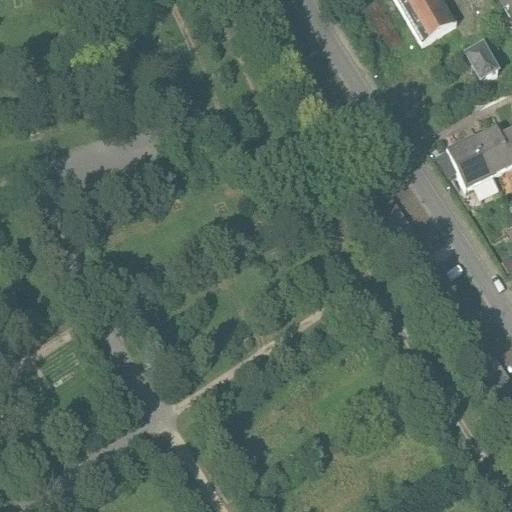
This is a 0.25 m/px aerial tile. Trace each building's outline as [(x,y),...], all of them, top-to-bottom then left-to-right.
[(242,0),(254,21),(337,169),(360,155),(294,49),(272,12),(264,0),(242,0)] [(511,0),(392,0),(391,1),(421,52),(455,32),(437,1),(439,0),(497,0),(511,24),(511,25),(511,0)] [(481,54),(464,64),(478,90),(496,80),(481,54)] [(474,145),(493,185),(511,175),(511,169),(499,142),(495,135),(490,137),(484,140),(474,145)] [(511,135),(503,139),(499,142),(511,169),(511,135)] [(493,185),(474,145),(462,150),(445,158),(465,198),(493,185)] [(373,221),(511,432),(511,390),(394,208),(373,221)]
